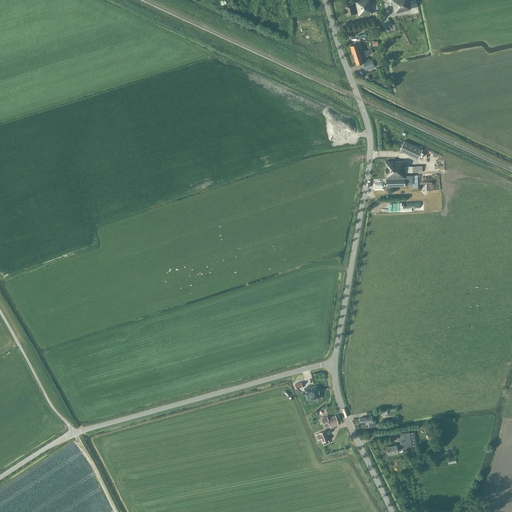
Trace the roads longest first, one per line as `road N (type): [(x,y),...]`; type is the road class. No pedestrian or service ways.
road 1 (tertiary): [(333,362),(370,135),(325,0)]
road 2 (unclassified): [(0,476),(73,432),(333,362)]
road 3 (tertiary): [(391,511),(340,403),(333,362)]
